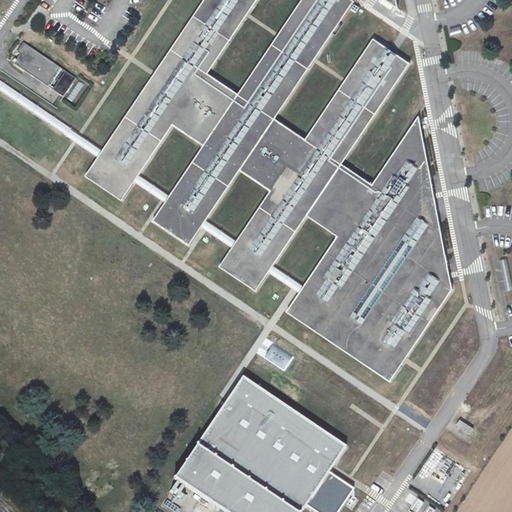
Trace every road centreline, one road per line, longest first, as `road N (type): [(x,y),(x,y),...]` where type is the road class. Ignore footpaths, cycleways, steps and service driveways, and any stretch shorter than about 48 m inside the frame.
road 1 (track): [(433,431),(0,142)]
road 2 (track): [(86,130),(172,0)]
